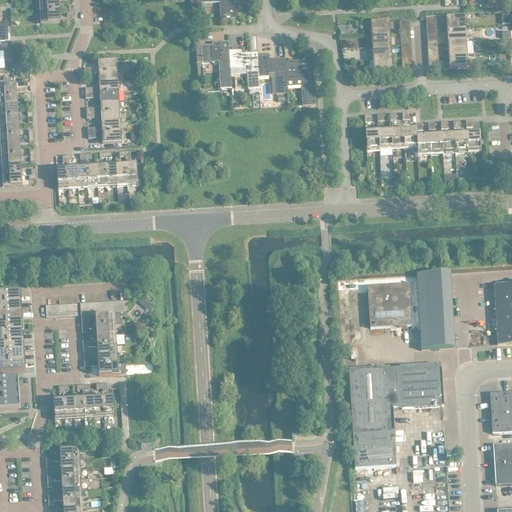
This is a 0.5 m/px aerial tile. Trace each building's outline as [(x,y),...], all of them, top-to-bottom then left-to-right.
[(199,0),(200,4),(221,3),(222,20),(240,19),(239,7),(235,7),(235,0),(199,0)] [(41,4),(41,14),(61,13),(60,3),(41,4)] [(61,13),(41,14),(42,23),(42,24),(61,23),(61,13)] [(504,23),(511,23),(511,14),(503,14),(504,23)] [(448,18),(449,31),(467,30),(466,17),(448,18)] [(373,23),(374,35),(391,34),(390,22),(391,22),(391,21),(372,22),(372,23),(373,23)] [(7,24),(0,24),(0,43),(8,43),(8,44),(9,44),(7,23),(7,24)] [(449,31),(450,43),(467,42),(467,30),(449,31)] [(374,35),(374,48),(392,47),(391,34),(374,35)] [(233,89),(232,69),(231,52),(230,42),(214,43),(214,45),(198,47),(198,64),(199,64),(204,64),(220,63),(222,89),(233,89)] [(450,43),(451,56),(468,55),(467,42),(450,43)] [(374,48),(375,60),(393,59),(392,47),(374,48)] [(261,89),(260,75),(259,57),(259,53),(243,54),(243,51),(231,52),(232,69),(248,68),(250,89),(251,89),(261,89)] [(468,55),(451,56),(451,68),(451,69),(469,68),(469,67),(468,55)] [(289,94),(288,82),(288,80),(287,63),(287,59),(271,60),(271,56),(259,57),(260,75),(276,74),(278,95),(280,95),(287,94),(289,94)] [(393,59),(375,60),(376,73),(375,73),(394,72),(393,72),(393,59)] [(99,63),(100,73),(119,72),(118,62),(119,62),(119,61),(99,63)] [(288,80),(288,82),(305,81),(306,106),(317,106),(315,61),(306,62),(306,65),(299,65),(299,62),(287,63),(288,80)] [(134,71),(131,71),(131,75),(134,75),(134,81),(140,80),(140,71),(134,71)] [(100,73),(101,83),(119,82),(119,72),(100,73)] [(0,99),(18,98),(17,88),(14,88),(14,81),(0,81),(0,99)] [(101,83),(101,93),(120,92),(119,82),(101,83)] [(101,93),(102,103),(121,102),(120,92),(101,93)] [(0,99),(0,108),(19,108),(18,98),(0,99)] [(102,103),(103,113),(121,112),(121,102),(102,103)] [(0,108),(0,115),(0,119),(19,118),(19,108),(0,108)] [(103,113),(103,123),(122,122),(121,112),(103,113)] [(0,119),(1,129),(20,127),(19,118),(0,119)] [(103,123),(104,133),(122,132),(122,122),(103,123)] [(1,129),(1,138),(21,137),(20,127),(1,129)] [(406,149),(418,148),(418,138),(418,131),(418,130),(417,130),(417,131),(405,132),(406,149)] [(122,132),(104,133),(104,143),(104,144),(124,142),(123,142),(122,132)] [(141,132),(133,132),(133,140),(141,140),(141,132)] [(381,151),(393,150),(392,132),(380,133),(381,151)] [(393,150),(406,149),(405,132),(392,132),(393,150)] [(368,151),(381,151),(380,133),(367,134),(367,133),(367,134),(368,152),(368,151)] [(481,135),(468,135),(469,153),(482,152),(482,153),(481,134),(481,135)] [(468,135),(456,136),(457,154),(469,153),(468,135)] [(456,136),(443,137),(444,155),(457,154),(456,136)] [(1,138),(2,148),(21,147),(21,137),(1,138)] [(443,137),(431,138),(431,155),(444,155),(443,137)] [(418,148),(419,157),(419,156),(431,155),(431,138),(418,138),(418,148)] [(2,148),(3,158),(22,157),(21,147),(2,148)] [(3,158),(3,168),(22,166),(22,157),(3,158)] [(3,168),(4,177),(23,176),(22,166),(3,168)] [(138,166),(127,167),(129,186),(138,185),(138,186),(139,186),(138,166)] [(118,167),(108,168),(109,187),(119,187),(118,167)] [(127,167),(118,167),(119,187),(129,186),(127,167)] [(108,168),(98,169),(99,188),(109,187),(108,168)] [(88,169),(78,170),(80,189),(89,188),(88,169)] [(98,169),(88,169),(89,188),(99,188),(98,169)] [(78,170),(69,171),(70,190),(80,189),(78,170)] [(70,190),(69,171),(58,171),(60,191),(60,190),(70,190)] [(23,176),(4,177),(4,187),(4,188),(24,187),(23,176)] [(511,284),(495,286),(499,345),(499,346),(511,345),(511,284)] [(372,329),(413,326),(410,285),(369,288),(372,329)] [(0,293),(0,303),(22,302),(21,293),(22,293),(22,292),(0,293)] [(141,300),(139,300),(153,312),(152,300),(141,300)] [(0,303),(0,308),(0,314),(22,312),(22,302),(0,303)] [(0,314),(1,323),(23,322),(22,312),(0,314)] [(98,327),(117,326),(123,326),(122,313),(120,313),(115,314),(115,316),(97,317),(97,318),(98,327)] [(1,323),(2,333),(24,332),(23,322),(1,323)] [(98,327),(98,337),(117,336),(117,326),(98,327)] [(2,333),(2,343),(24,342),(24,332),(2,333)] [(98,337),(99,347),(118,345),(117,336),(98,337)] [(2,343),(3,353),(25,352),(24,342),(2,343)] [(99,347),(99,356),(119,355),(118,345),(99,347)] [(3,353),(3,363),(25,362),(25,352),(3,353)] [(99,356),(100,366),(119,365),(119,355),(99,356)] [(25,362),(3,363),(4,373),(26,372),(26,371),(25,362)] [(119,365),(100,366),(101,377),(120,375),(119,365)] [(350,371),(353,426),(356,471),(397,469),(393,409),(403,408),(403,409),(405,409),(443,406),(443,407),(444,406),(442,365),(441,365),(402,368),(401,368),(401,370),(391,370),(391,368),(350,371)] [(0,379),(0,390),(19,389),(18,379),(19,379),(19,378),(0,379)] [(0,390),(0,399),(20,399),(19,389),(0,390)] [(98,389),(95,390),(96,399),(104,399),(104,391),(104,389),(98,389)] [(511,393),(492,395),(494,435),(511,433),(511,393)] [(115,398),(104,399),(106,418),(115,417),(115,418),(116,417),(115,398)] [(20,399),(0,399),(0,410),(21,409),(21,408),(20,408),(20,399)] [(95,399),(85,400),(86,419),(96,419),(95,399)] [(96,399),(95,399),(96,419),(106,418),(104,399),(96,399)] [(75,400),(65,401),(66,420),(76,420),(75,400)] [(85,400),(75,400),(76,420),(86,419),(85,400)] [(66,420),(65,401),(55,402),(56,421),(57,421),(66,420)] [(61,451),(62,462),(81,461),(81,451),(81,450),(61,451)] [(511,453),(495,454),(497,486),(511,485),(511,453)] [(62,462),(63,472),(82,470),(81,461),(62,462)] [(63,472),(63,481),(82,480),(82,470),(63,472)] [(63,481),(64,491),(83,490),(82,480),(63,481)] [(64,491),(64,501),(84,500),(83,490),(64,491)] [(64,501),(65,511),(84,510),(84,500),(64,501)]
